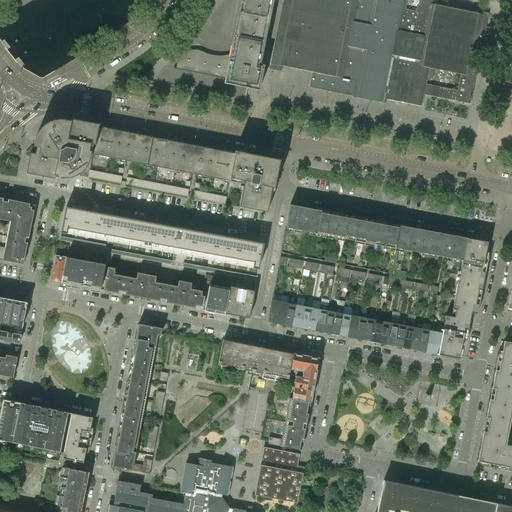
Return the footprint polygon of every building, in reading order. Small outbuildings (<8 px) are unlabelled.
[(276,0),(223,0),(152,81),(224,96),(225,93),(231,94),(230,97),(245,100),(247,88),(259,90),(276,0)] [(357,97),(358,93),(421,106),(424,94),(470,104),(488,13),(477,11),(477,13),(434,5),(435,0),(434,0),(421,0),(414,11),(404,9),(405,0),(283,0),(269,69),(281,71),(282,65),(312,72),(311,78),(309,87),(357,97)] [(92,153),(98,126),(64,120),(61,119),(59,119),(56,120),(54,120),(53,121),(51,121),(49,122),(47,123),(46,124),(44,125),(43,126),(41,127),(40,129),(39,130),(38,132),(37,133),(36,135),(36,137),(35,138),(34,140),(32,153),(30,153),(26,173),(54,179),(54,177),(60,178),(62,178),(63,178),(65,178),(67,178),(69,178),(71,177),(73,177),(75,176),(77,175),(79,174),(81,172),(83,171),(84,169),(86,167),(87,165),(88,162),(89,160),(90,157),(91,152),(92,153)] [(125,161),(130,133),(98,126),(92,153),(92,154),(125,161)] [(150,166),(155,138),(130,133),(125,161),(150,166)] [(177,171),(182,143),(155,138),(150,166),(177,171)] [(202,176),(208,148),(182,143),(177,171),(202,176)] [(230,181),(234,153),(208,148),(202,176),(230,181)] [(267,212),(274,174),(275,172),(275,171),(275,170),(274,169),(274,168),(274,167),(273,166),(273,165),(272,164),(271,163),(271,162),(270,161),(269,161),(268,160),(267,160),(265,159),(264,159),(262,159),(234,153),(230,181),(230,178),(244,181),(239,207),(267,212)] [(120,183),(122,176),(89,170),(88,177),(120,183)] [(188,189),(127,177),(125,184),(187,197),(188,189)] [(225,204),(226,197),(193,190),(192,198),(225,204)] [(30,204),(0,197),(0,219),(2,220),(2,217),(9,218),(11,221),(31,207),(29,207),(29,204),(30,204)] [(293,229),(298,206),(289,205),(286,225),(288,228),(293,229)] [(317,233),(321,211),(298,206),(293,229),(317,233)] [(31,207),(11,221),(13,223),(8,248),(5,247),(0,246),(0,259),(18,263),(17,263),(17,260),(20,261),(21,258),(24,258),(23,259),(24,259),(34,210),(33,210),(31,210),(31,207)] [(65,211),(61,233),(66,234),(67,233),(68,228),(180,249),(179,254),(191,256),(192,251),(253,262),(252,268),(258,269),(262,247),(263,244),(259,243),(69,208),(65,207),(65,211)] [(324,235),(329,212),(321,211),(317,233),(324,235)] [(334,237),(338,214),(329,212),(324,235),(334,237)] [(373,244),(378,221),(338,214),(334,237),(373,244)] [(394,248),(398,225),(378,221),(373,244),(394,248)] [(428,254),(432,231),(398,225),(394,248),(428,254)] [(460,260),(464,238),(432,231),(428,254),(460,260)] [(481,272),(485,252),(487,242),(465,238),(464,238),(460,260),(461,260),(458,276),(483,281),(485,272),(484,272),(481,272)] [(65,257),(55,255),(50,281),(61,283),(65,257)] [(100,290),(105,265),(95,263),(91,262),(88,261),(84,261),(65,257),(61,283),(100,290)] [(127,295),(131,277),(113,274),(114,268),(107,267),(103,290),(104,291),(105,288),(109,288),(109,292),(127,295)] [(357,279),(359,272),(352,271),(351,277),(350,284),(355,285),(357,279)] [(168,303),(172,285),(154,282),(156,276),(137,273),(136,278),(131,277),(127,295),(139,298),(140,294),(151,296),(150,300),(168,303)] [(224,314),(229,290),(222,289),(224,278),(210,276),(204,310),(209,311),(224,314)] [(475,304),(477,294),(478,290),(481,290),(481,291),(483,281),(458,276),(452,309),(456,310),(471,313),(476,314),(478,304),(475,304)] [(201,296),(201,291),(190,289),(191,283),(178,280),(177,286),(172,285),(168,303),(181,305),(181,302),(186,303),(185,306),(202,309),(204,296),(201,296)] [(249,318),(254,291),(245,289),(243,302),(236,300),(238,288),(229,286),(229,290),(224,314),(249,318)] [(9,299),(0,297),(0,322),(4,324),(9,299)] [(299,328),(303,306),(305,298),(297,297),(295,305),(291,327),(299,328)] [(12,325),(13,321),(17,301),(9,299),(4,324),(12,325)] [(275,324),(279,302),(271,300),(267,322),(275,324)] [(23,323),(26,305),(27,302),(17,301),(13,321),(23,323)] [(283,325),(287,303),(279,302),(275,324),(283,325)] [(291,327),(295,305),(287,303),(283,325),(291,327)] [(322,333),(328,306),(320,304),(319,309),(315,331),(322,333)] [(330,334),(336,307),(328,305),(328,306),(322,333),(330,334)] [(307,330),(311,308),(303,306),(299,328),(307,330)] [(338,336),(342,314),(343,308),(336,307),(330,334),(338,336)] [(315,331),(319,309),(311,308),(307,330),(315,331)] [(458,359),(464,329),(467,330),(471,313),(456,310),(454,317),(445,315),(442,329),(440,329),(440,330),(440,333),(436,354),(458,359)] [(346,337),(350,316),(342,314),(338,336),(346,337)] [(354,339),(358,317),(350,316),(346,337),(354,339)] [(362,340),(366,319),(358,317),(354,339),(362,340)] [(393,346),(397,325),(398,319),(391,317),(389,323),(385,345),(393,346)] [(409,349),(413,328),(415,318),(407,317),(405,326),(401,348),(409,349)] [(370,342),(374,320),(366,319),(362,340),(370,342)] [(377,343),(382,322),(374,320),(370,342),(377,343)] [(0,340),(19,344),(23,323),(13,321),(12,325),(12,328),(9,327),(9,329),(4,328),(3,330),(0,329),(0,340)] [(385,345),(389,323),(382,322),(377,343),(385,345)] [(161,347),(163,335),(160,334),(162,328),(138,324),(131,360),(152,364),(153,357),(150,357),(152,346),(161,347)] [(401,348),(405,326),(397,325),(393,346),(401,348)] [(417,351),(421,329),(413,328),(409,349),(417,351)] [(425,352),(429,331),(421,329),(417,351),(425,352)] [(436,354),(440,333),(429,331),(425,352),(436,354)] [(250,371),(255,346),(234,342),(223,340),(218,365),(220,365),(220,362),(226,363),(226,365),(235,367),(236,365),(242,366),(241,369),(243,370),(250,371)] [(495,370),(494,370),(493,378),(511,381),(511,342),(503,341),(498,371),(495,370)] [(293,353),(257,347),(255,346),(250,371),(251,371),(251,372),(255,373),(255,372),(262,373),(261,378),(287,383),(290,369),(293,353)] [(305,356),(293,353),(290,369),(302,371),(305,356)] [(0,375),(8,377),(8,376),(7,376),(8,374),(10,374),(11,371),(13,372),(13,373),(14,373),(17,357),(6,355),(5,358),(0,356),(0,375)] [(318,358),(305,356),(302,371),(301,377),(314,379),(317,361),(318,358)] [(152,364),(131,360),(125,395),(145,399),(146,392),(144,392),(148,370),(151,370),(152,364)] [(167,380),(168,373),(160,372),(158,378),(167,380)] [(314,379),(301,377),(295,376),(293,387),(312,390),(314,379)] [(511,410),(511,381),(493,378),(491,388),(494,389),(492,400),(489,399),(487,408),(511,413),(511,410)] [(312,390),(293,387),(291,398),(309,401),(312,390)] [(164,393),(156,391),(152,410),(161,412),(164,393)] [(125,395),(118,431),(139,435),(140,428),(137,428),(141,405),(144,406),(145,399),(125,395)] [(281,439),(272,437),(269,437),(267,444),(300,450),(309,401),(291,398),(277,395),(275,402),(288,405),(286,411),(289,411),(285,434),(282,433),(281,439)] [(0,439),(11,442),(20,403),(3,399),(0,414),(0,439)] [(62,452),(70,413),(20,403),(11,442),(62,452)] [(486,432),(483,431),(481,440),(505,445),(511,413),(487,408),(485,417),(489,418),(486,432)] [(92,418),(70,413),(62,452),(63,452),(62,458),(83,462),(92,418)] [(158,427),(150,425),(146,447),(154,449),(158,427)] [(130,463),(134,441),(137,441),(139,435),(118,431),(111,467),(149,474),(152,460),(143,459),(142,465),(130,463)] [(505,445),(481,440),(477,461),(506,467),(505,470),(511,471),(511,446),(505,445)] [(299,454),(263,447),(254,495),(297,503),(304,467),(297,466),(299,454)] [(108,504),(106,511),(253,511),(255,507),(246,506),(245,510),(232,508),(232,510),(227,510),(228,507),(221,497),(219,497),(219,494),(226,495),(231,466),(211,462),(211,460),(198,457),(196,465),(186,463),(180,492),(185,492),(183,504),(152,498),(152,494),(139,492),(141,485),(127,482),(126,489),(116,488),(113,505),(108,504)] [(84,492),(88,472),(64,467),(60,487),(84,492)] [(118,480),(116,488),(126,489),(127,482),(118,480)] [(511,511),(511,506),(383,480),(380,492),(481,511),(511,511)] [(84,492),(60,487),(57,505),(59,505),(80,509),(84,492)] [(0,511),(28,511),(21,510),(18,510),(16,509),(17,501),(12,500),(10,508),(9,508),(4,507),(3,511),(1,511),(0,511)]
